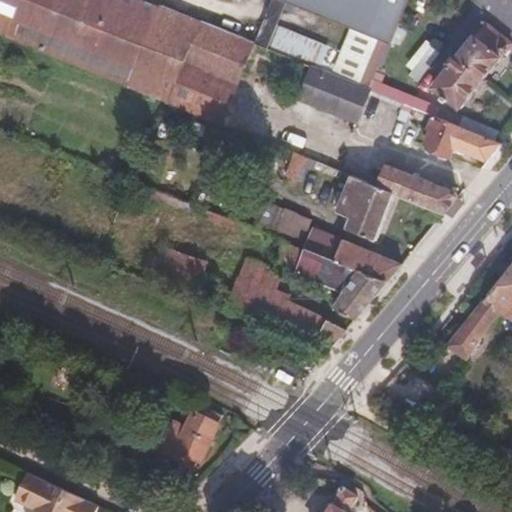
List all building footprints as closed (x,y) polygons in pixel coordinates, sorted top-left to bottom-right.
[(256,42),(175,8),(174,10),(148,0),(0,0),(0,30),(136,83),(134,87),(223,122),(256,42)] [(294,2),(289,0),(278,0),(261,44),(272,48),(294,2)] [(289,0),(294,2),(382,39),(363,86),(370,90),(373,78),(389,41),(393,43),(411,0),(289,0)] [(464,117),(511,57),(511,46),(493,31),(473,56),(471,54),(467,59),(469,61),(464,68),(459,66),(455,72),(457,75),(440,97),(464,117)] [(423,84),(446,51),(438,46),(415,79),(423,84)] [(357,126),(370,90),(363,86),(315,68),(303,104),(357,126)] [(440,108),(373,78),(370,90),(435,115),(437,115),(440,108)] [(437,115),(450,120),(452,113),(440,108),(437,115)] [(487,161),(504,141),(450,120),(437,115),(435,115),(429,128),(434,131),(428,145),(449,154),(453,146),(487,161)] [(345,180),(308,166),(306,173),(342,188),(345,180)] [(401,197),(448,217),(453,210),(463,198),(466,195),(392,167),(387,182),(370,175),(365,183),(401,197)] [(382,244),(401,197),(365,183),(357,180),(350,196),(344,194),(341,205),(346,207),(343,216),(357,222),(353,232),(382,244)] [(248,222),(156,187),(151,199),(243,234),(248,222)] [(463,198),(453,210),(459,215),(469,203),(463,198)] [(280,238),(289,241),(305,247),(314,224),(289,214),(280,238)] [(312,250),(327,256),(335,235),(336,231),(321,225),(312,250)] [(327,256),(341,262),(349,241),(335,235),(327,256)] [(335,309),(359,320),(392,282),(341,262),(327,256),(312,250),(305,247),(289,241),(279,266),(294,270),(294,273),(341,293),(335,309)] [(341,262),(392,282),(406,264),(349,241),(341,262)] [(163,284),(193,295),(206,259),(177,248),(163,284)] [(218,306),(333,350),(351,330),(318,317),(314,324),(289,314),(293,302),(278,295),(282,284),(269,268),(250,260),(240,281),(235,279),(232,284),(237,287),(235,291),(227,288),(218,306)] [(511,277),(453,352),(462,361),(458,365),(464,370),(502,317),(511,323),(511,277)] [(179,427),(171,447),(184,453),(180,464),(198,473),(202,464),(206,465),(228,420),(204,408),(193,433),(179,427)] [(80,450),(99,458),(106,443),(87,434),(80,450)] [(184,453),(171,447),(165,457),(180,464),(184,453)] [(76,458),(95,467),(99,458),(80,450),(76,458)] [(93,469),(95,467),(76,458),(75,461),(93,469)] [(96,511),(30,482),(18,510),(23,511),(96,511)] [(356,511),(363,502),(347,493),(346,496),(340,494),(328,511),(356,511)]
